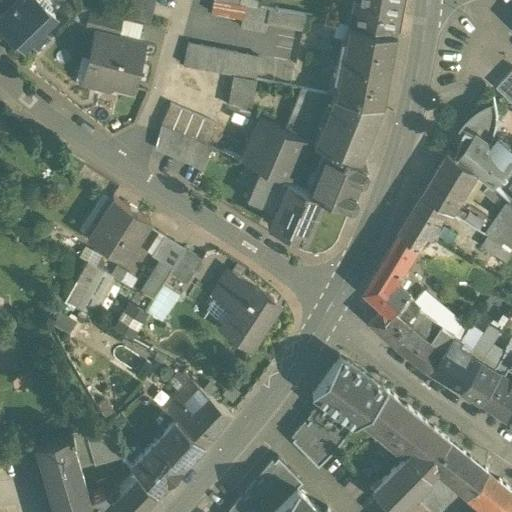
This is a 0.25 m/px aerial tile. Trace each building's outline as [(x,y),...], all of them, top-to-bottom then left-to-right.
[(14,0),(3,11),(0,14),(0,22),(7,29),(9,26),(15,32),(12,35),(14,36),(23,45),(55,14),(53,12),(49,8),(41,0),(14,0)] [(0,0),(0,7),(3,11),(14,0),(0,0)] [(52,5),(47,0),(41,0),(49,8),(52,5)] [(153,0),(129,0),(126,16),(148,22),(153,0)] [(238,0),(235,0),(213,0),(211,11),(243,16),(246,2),(238,0)] [(351,0),(347,22),(395,31),(401,0),(351,0)] [(271,7),(246,2),(243,16),(242,24),(266,29),(268,19),(271,7)] [(93,8),(79,4),(71,14),(88,25),(93,8)] [(306,14),(271,7),(268,19),(303,27),(306,14)] [(122,15),(93,8),(88,25),(87,28),(97,30),(116,35),(122,15)] [(395,31),(347,22),(333,93),(382,102),(395,31)] [(97,30),(87,71),(100,74),(99,78),(102,84),(110,86),(115,82),(132,86),(138,64),(136,60),(140,41),(116,35),(97,30)] [(201,45),(188,43),(184,64),(197,66),(201,45)] [(260,57),(201,45),(197,66),(234,74),(256,78),(260,57)] [(511,69),(496,85),(511,100),(511,69)] [(256,78),(234,74),(228,104),(251,114),(257,78),(256,78)] [(302,87),(285,128),(306,137),(314,140),(333,93),(302,87)] [(382,102),(333,93),(314,140),(324,144),(360,158),(360,157),(382,102)] [(480,106),(473,111),(468,116),(464,119),(459,127),(464,129),(462,134),(459,140),(457,146),(456,151),(456,155),(455,156),(477,171),(478,169),(492,180),(495,182),(511,195),(511,194),(511,157),(506,154),(511,146),(511,145),(500,136),(493,145),(490,142),(493,136),(495,129),(496,124),(497,120),(498,114),(497,106),(496,100),(489,102),(480,106)] [(215,121),(170,102),(161,122),(206,141),(215,121)] [(285,128),(259,117),(242,157),(262,166),(287,176),(290,177),(306,137),(285,128)] [(161,122),(156,147),(203,169),(214,145),(206,141),(161,122)] [(314,140),(306,137),(290,177),(308,185),(324,144),(314,140)] [(360,158),(324,144),(308,185),(326,193),(349,203),(350,201),(354,199),(357,192),(355,188),(360,175),(364,173),(367,166),(365,162),(366,160),(360,157),(360,158)] [(455,156),(448,151),(440,164),(424,190),(447,205),(454,210),(460,200),(477,171),(455,156)] [(287,176),(262,166),(248,198),(273,209),(287,176)] [(290,177),(287,176),(273,209),(268,222),(307,238),(326,193),(308,185),(290,177)] [(492,180),(484,189),(503,207),(510,196),(511,195),(495,182),(492,180)] [(424,190),(399,231),(415,241),(426,248),(435,234),(431,232),(447,205),(424,190)] [(149,219),(112,195),(86,235),(124,259),(149,219)] [(495,218),(487,230),(490,232),(511,245),(511,243),(511,197),(510,196),(503,207),(495,218)] [(488,211),(470,200),(467,204),(460,200),(454,210),(474,222),(477,224),(487,230),(495,218),(488,211)] [(487,230),(477,224),(475,228),(473,230),(485,238),(490,232),(487,230)] [(415,241),(399,231),(385,255),(400,265),(415,241)] [(511,245),(490,232),(485,238),(472,259),(465,272),(476,280),(489,288),(511,253),(511,245)] [(185,246),(164,234),(151,254),(172,267),(185,246)] [(455,246),(435,234),(426,248),(465,272),(472,259),(454,247),(455,246)] [(202,257),(185,246),(172,267),(170,271),(187,282),(202,257)] [(408,291),(393,276),(400,265),(385,255),(365,288),(381,304),(390,312),(396,305),(408,291)] [(93,313),(116,273),(90,257),(66,297),(93,313)] [(274,298),(230,270),(218,289),(237,301),(222,323),(252,342),(263,325),(258,321),(274,298)] [(149,308),(163,317),(179,293),(164,284),(149,308)] [(408,291),(396,305),(405,316),(420,303),(415,298),(408,291)] [(418,295),(415,298),(420,303),(420,304),(425,300),(418,295)] [(128,298),(118,320),(139,329),(149,308),(128,298)] [(390,312),(381,304),(374,313),(373,321),(397,341),(408,326),(390,312)] [(429,320),(419,312),(409,324),(420,332),(429,320)] [(511,318),(503,330),(511,335),(511,336),(505,350),(511,354),(511,318)] [(443,323),(435,335),(446,343),(455,330),(443,323)] [(420,332),(409,324),(408,326),(397,341),(430,367),(442,350),(420,332)] [(473,348),(461,342),(464,338),(462,337),(463,337),(455,330),(446,343),(442,350),(430,367),(463,387),(481,358),(471,351),(473,348)] [(12,340),(0,340),(0,362),(13,363),(12,340)] [(386,387),(346,358),(333,360),(316,383),(318,396),(323,400),(353,422),(360,414),(386,387)] [(499,369),(481,358),(463,387),(487,403),(503,373),(498,371),(499,369)] [(179,370),(174,376),(181,382),(186,375),(179,370)] [(511,379),(503,373),(487,403),(509,418),(511,411),(511,379)] [(196,384),(186,375),(181,382),(163,407),(174,416),(182,403),(196,384)] [(386,387),(360,414),(379,430),(406,403),(386,387)] [(230,413),(208,394),(192,411),(181,422),(204,440),(221,423),(230,413)] [(323,400),(291,438),(317,464),(333,448),(353,422),(323,400)] [(192,411),(182,403),(174,416),(175,417),(181,422),(192,411)] [(448,437),(406,403),(379,430),(400,448),(405,443),(411,448),(399,459),(420,480),(435,465),(435,464),(430,460),(434,453),(448,437)] [(163,407),(162,406),(157,412),(169,422),(175,417),(174,416),(163,407)] [(181,422),(175,417),(169,422),(154,437),(181,463),(204,440),(181,422)] [(106,420),(69,429),(79,463),(122,451),(106,420)] [(79,463),(69,429),(34,439),(55,511),(93,511),(79,463)] [(154,437),(130,462),(135,468),(156,489),(167,478),(182,464),(181,463),(154,437)] [(486,468),(448,437),(434,453),(430,460),(435,464),(435,465),(468,491),(486,468)] [(277,454),(228,511),(267,511),(296,484),(297,484),(302,479),(277,454)] [(399,459),(372,487),(393,508),(420,480),(399,459)] [(135,468),(107,497),(114,511),(133,511),(156,489),(135,468)] [(511,511),(511,489),(486,468),(468,491),(487,506),(481,511),(511,511)] [(296,484),(267,511),(333,511),(326,505),(322,509),(297,484),(296,484)] [(114,511),(107,497),(93,511),(114,511)]
